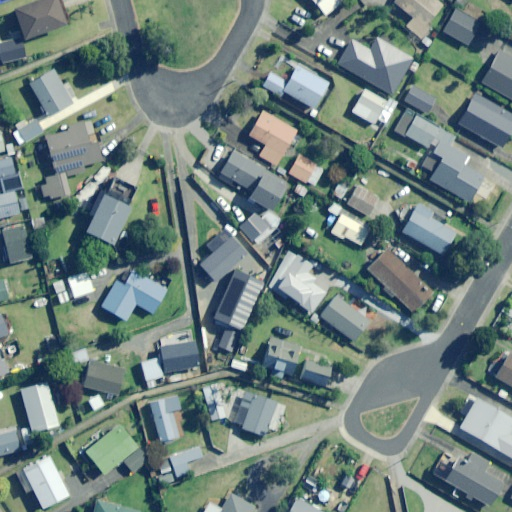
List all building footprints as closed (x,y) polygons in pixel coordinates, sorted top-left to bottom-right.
[(24,39),(72,23),(64,0),(39,0),(14,8),(24,39)] [(312,0),(325,15),(344,0),(312,0)] [(426,25),(442,5),(435,0),(395,0),(394,2),(413,18),(407,26),(422,38),(430,28),(426,25)] [(460,10),(466,0),(455,0),(452,5),(460,10)] [(467,46),(480,23),(456,9),(442,31),(467,46)] [(392,94),(412,59),(377,38),(370,50),(352,40),(338,63),(392,94)] [(0,47),(3,63),(25,58),(21,39),(0,43),(0,47)] [(511,98),(511,57),(500,51),(483,82),(511,98)] [(314,108),(329,82),(298,64),(287,82),(271,73),(263,86),(280,96),(284,91),(314,108)] [(48,117),(73,104),(54,70),(30,83),(48,117)] [(428,113),(435,99),(413,87),(405,100),(428,113)] [(374,124),(386,102),(364,90),(352,112),(374,124)] [(502,147),(511,129),(511,115),(475,93),(458,122),(502,147)] [(427,147),(439,126),(408,109),(396,130),(427,147)] [(276,165),(297,130),(262,110),(248,135),(265,145),(259,156),(276,165)] [(20,145),(43,132),(36,119),(12,132),(20,145)] [(87,135),(94,133),(91,120),(66,126),(67,131),(47,135),(57,175),(44,178),(49,199),(71,193),(66,176),(85,172),(84,166),(101,161),(96,141),(89,143),(87,135)] [(355,140),(359,133),(347,126),(343,133),(355,140)] [(449,146),(455,136),(444,129),(422,165),(434,172),(430,179),(469,202),(484,177),(463,165),(467,157),(449,146)] [(256,169),(257,167),(228,150),(217,168),(220,170),(216,176),(230,185),(233,179),(250,190),(246,196),(270,210),(285,186),(256,169)] [(313,187),(323,168),(299,155),(289,174),(313,187)] [(0,176),(2,176),(5,190),(22,186),(19,173),(14,174),(11,157),(0,158),(0,176)] [(128,207),(137,187),(122,180),(113,199),(99,193),(91,210),(94,211),(84,232),(113,245),(130,208),(128,207)] [(341,199),(347,189),(339,184),(333,194),(341,199)] [(368,216),(379,198),(357,184),(346,203),(368,216)] [(0,217),(19,213),(14,192),(0,195),(0,217)] [(442,224),(445,220),(421,206),(405,232),(442,254),(456,232),(442,224)] [(261,240),(282,224),(272,211),(261,218),(256,211),(239,224),(261,254),(268,249),(261,240)] [(362,245),(370,229),(341,214),(332,230),(362,245)] [(10,263),(31,258),(24,226),(2,231),(10,263)] [(330,249),(335,241),(318,231),(313,239),(330,249)] [(216,283),(247,254),(230,236),(199,265),(216,283)] [(413,313),(433,292),(386,248),(366,269),(413,313)] [(304,311),(325,273),(300,260),(279,297),(304,311)] [(153,314),(167,290),(132,270),(124,285),(115,280),(100,306),(126,320),(136,304),(153,314)] [(74,298),(93,292),(88,274),(68,280),(74,298)] [(0,301),(8,299),(3,280),(0,280),(0,301)] [(355,341),(370,321),(336,296),(321,316),(355,341)] [(0,337),(8,335),(1,313),(0,313),(0,375),(9,373),(4,358),(0,359),(0,337)] [(49,351),(58,349),(55,337),(46,340),(49,351)] [(202,339),(160,346),(162,357),(142,360),(146,386),(183,380),(181,369),(199,367),(197,358),(205,357),(202,339)] [(283,372),(292,375),(300,348),(271,339),(263,366),(272,369),(270,375),(282,378),(283,372)] [(73,364),(89,360),(86,349),(71,353),(73,364)] [(511,385),(511,355),(509,353),(496,376),(511,385)] [(331,368),(304,360),(299,377),(325,385),(331,368)] [(118,395),(124,370),(90,361),(83,386),(118,395)] [(32,432),(58,425),(46,381),(20,389),(32,432)] [(211,421),(225,417),(216,383),(202,387),(211,421)] [(265,436),(277,403),(244,392),(240,406),(248,409),(242,428),(265,436)] [(172,411),(180,409),(177,396),(152,403),(161,441),(179,436),(172,411)] [(500,451),(511,430),(511,418),(477,398),(460,428),(500,451)] [(120,425),(86,451),(103,474),(122,460),(133,473),(148,462),(120,425)] [(0,455),(20,450),(15,431),(0,434),(0,455)] [(186,462),(203,457),(199,447),(170,457),(177,477),(190,472),(186,462)] [(484,472),(489,464),(473,454),(466,464),(457,458),(451,468),(445,464),(439,475),(490,506),(504,484),(484,472)] [(42,509),(69,495),(49,456),(23,469),(42,509)] [(244,501),(247,494),(234,486),(220,511),(251,511),(255,507),(244,501)] [(320,511),(296,499),(288,511),(320,511)] [(135,511),(97,501),(93,511),(135,511)]
